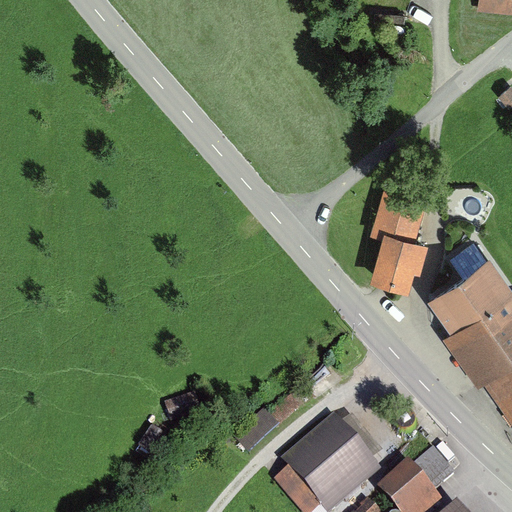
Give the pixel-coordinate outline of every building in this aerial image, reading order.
[(511,0),(475,0),(474,12),(511,16),(511,0)] [(497,100),(507,110),(511,105),(511,92),(509,89),(497,100)] [(380,237),(370,275),(406,285),(410,270),(418,272),(426,241),(418,239),(426,210),(380,198),(370,235),(380,237)] [(476,385),(484,379),(511,359),(511,287),(488,253),(426,295),(448,327),(440,333),(476,385)] [(511,359),(484,379),(511,420),(511,359)] [(163,404),(170,424),(199,414),(192,394),(163,404)] [(230,436),(248,457),(278,431),(260,410),(230,436)] [(327,511),(378,468),(334,419),(281,465),(287,471),(274,482),(300,511),(315,511),(320,509),(322,511),(327,511)] [(422,511),(438,499),(406,462),(373,492),(390,511),(422,511)]
